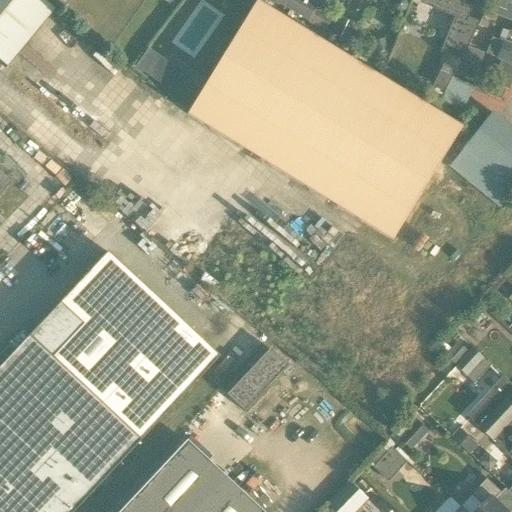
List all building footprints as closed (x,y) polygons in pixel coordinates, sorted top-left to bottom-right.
[(0,0),(0,61),(7,67),(56,11),(44,0),(0,0)] [(314,10),(295,0),(287,0),(283,8),(307,21),(314,10)] [(422,0),(421,3),(466,21),(474,0),(422,0)] [(511,0),(497,0),(492,13),(511,21),(511,0)] [(442,160),(461,129),(257,5),(187,116),(393,242),(442,160)] [(329,34),(340,39),(347,24),(337,19),(329,34)] [(502,30),(498,41),(504,44),(508,33),(502,30)] [(386,40),(374,42),(376,55),(388,52),(386,40)] [(509,91),(511,83),(511,46),(504,44),(498,59),(501,60),(487,96),(501,101),(505,89),(509,91)] [(464,54),(452,47),(440,72),(426,100),(439,105),(440,101),(452,78),(464,54)] [(190,89),(171,72),(174,68),(162,57),(159,60),(148,50),(136,64),(179,102),(190,89)] [(464,112),(473,88),(452,78),(440,101),(464,112)] [(504,209),(511,198),(511,129),(493,114),(450,167),(504,209)] [(0,196),(10,185),(0,175),(0,196)] [(66,266),(95,235),(60,203),(31,235),(66,266)] [(216,354),(105,250),(26,334),(140,437),(216,354)] [(109,472),(129,449),(140,437),(26,334),(0,362),(0,511),(72,511),(100,481),(104,485),(113,475),(109,472)] [(458,343),(446,356),(457,366),(469,352),(458,343)] [(475,383),(492,366),(474,350),(458,367),(475,383)] [(511,385),(503,378),(468,417),(495,442),(496,441),(507,429),(511,433),(511,452),(510,454),(511,455),(511,489),(510,492),(511,494),(511,385)] [(413,451),(430,432),(418,421),(417,421),(411,416),(390,439),(400,448),(404,443),(413,451)] [(471,455),(480,445),(460,428),(452,437),(471,455)] [(194,511),(226,479),(186,442),(120,511),(194,511)] [(390,482),(409,463),(413,466),(416,463),(400,448),(397,451),(393,447),(374,467),(390,482)] [(260,511),(226,479),(194,511),(260,511)] [(472,497),(462,508),(466,511),(511,511),(498,499),(503,494),(488,480),(487,481),(473,496),(472,497)] [(350,483),(339,495),(357,511),(358,511),(369,500),(350,483)] [(451,498),(437,511),(466,511),(462,508),(461,508),(451,498)]
